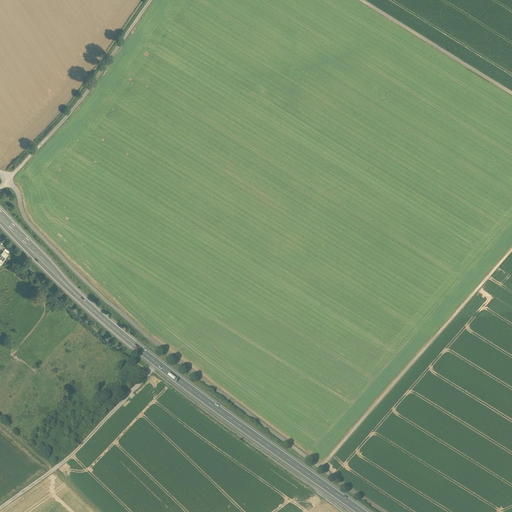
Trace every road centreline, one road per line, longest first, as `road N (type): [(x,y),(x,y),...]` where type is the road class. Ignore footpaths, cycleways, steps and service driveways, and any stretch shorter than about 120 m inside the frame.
road 1 (track): [(7,178),(26,220),(140,331),(384,511)]
road 2 (primary): [(359,511),(123,336),(0,216)]
road 3 (track): [(511,249),(320,467)]
road 4 (track): [(7,178),(81,99),(150,0)]
road 5 (track): [(360,0),(511,93)]
road 6 (track): [(149,371),(52,469)]
